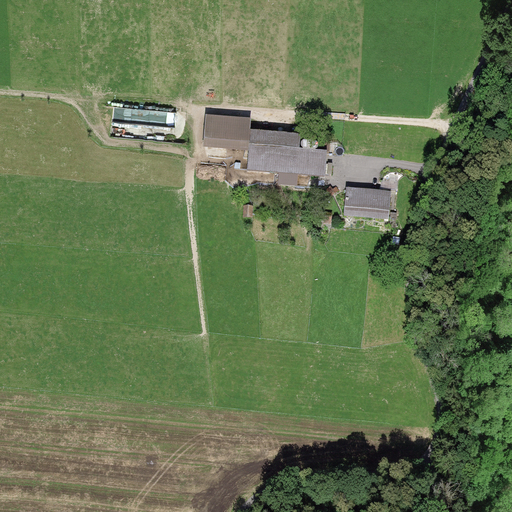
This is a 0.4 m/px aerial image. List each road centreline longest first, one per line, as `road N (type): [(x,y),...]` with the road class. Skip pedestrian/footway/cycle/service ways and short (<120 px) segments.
road 1 (unclassified): [(241,511),(290,482),(396,474),(433,449),(440,398),(412,314),(412,272),(437,168),(511,4)]
road 2 (track): [(0,93),(452,129)]
